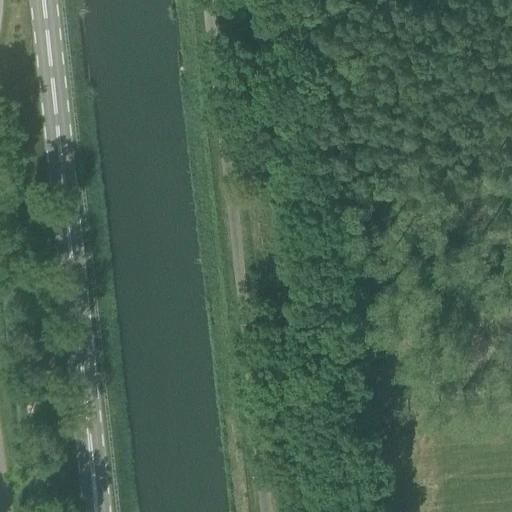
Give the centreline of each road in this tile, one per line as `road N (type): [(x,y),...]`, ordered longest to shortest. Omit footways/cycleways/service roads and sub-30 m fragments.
road 1 (primary): [(93,511),(37,0)]
road 2 (unclassified): [(268,511),(212,0)]
